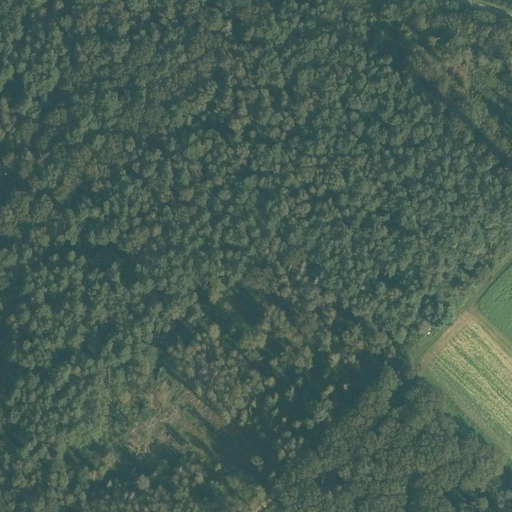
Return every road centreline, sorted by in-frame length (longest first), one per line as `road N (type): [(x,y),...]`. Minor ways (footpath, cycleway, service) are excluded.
road 1 (track): [(0,385),(14,272),(83,0)]
road 2 (track): [(511,254),(257,511)]
